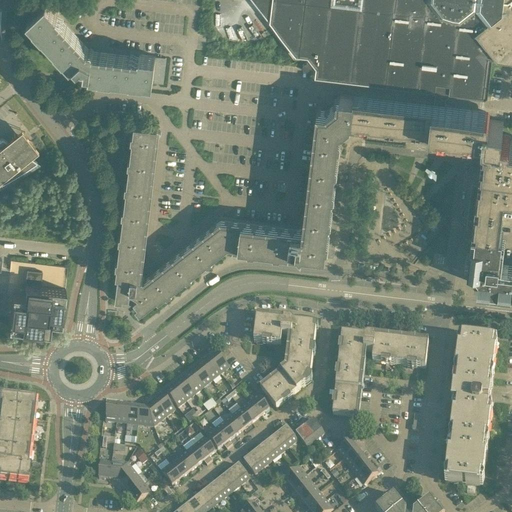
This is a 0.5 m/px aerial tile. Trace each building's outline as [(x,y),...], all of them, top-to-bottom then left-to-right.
[(64,57),(71,65),(75,61),(78,65),(80,64),(81,65),(84,66),(85,66),(85,68),(90,69),(90,74),(99,75),(100,72),(113,74),(112,77),(130,79),(131,76),(144,77),(143,80),(153,82),(153,79),(156,58),(156,56),(139,54),(139,58),(92,52),(87,50),(55,16),(58,13),(46,0),(27,18),(34,25),(36,23),(45,33),(43,35),(55,48),(58,46),(67,55),(64,57)] [(511,0),(255,0),(248,67),(315,75),(342,78),(381,83),(435,89),(436,86),(440,87),(440,89),(449,90),(449,91),(466,93),(483,95),(486,69),(488,59),(488,56),(511,58),(511,0)] [(153,79),(156,80),(163,81),(163,83),(166,57),(165,59),(156,58),(153,79)] [(118,275),(116,297),(123,297),(123,294),(130,295),(134,297),(138,303),(136,305),(136,306),(139,308),(140,310),(157,297),(159,298),(166,293),(172,288),(186,277),(192,272),(195,270),(203,263),(206,261),(213,256),(220,251),(219,250),(223,247),(228,243),(234,244),(238,245),(239,246),(243,246),(247,246),(256,247),(264,248),(273,249),(281,251),(290,251),(289,254),(290,254),(290,252),(299,253),(301,251),(302,253),(303,253),(301,251),(303,249),(326,252),(328,231),(329,227),(329,226),(329,221),(331,209),(332,201),(335,176),(338,151),(339,151),(338,150),(341,127),(342,126),(350,119),(351,119),(351,118),(396,123),(403,124),(404,124),(431,128),(442,129),(478,133),(479,133),(483,134),(482,136),(484,137),(485,137),(485,140),(484,145),(480,182),(480,183),(479,188),(478,198),(476,198),(475,208),(477,208),(475,224),(473,224),(473,228),(472,230),(471,241),(468,266),(475,267),(479,272),(478,285),(491,286),(491,285),(499,286),(498,287),(511,289),(511,264),(502,263),(504,245),(501,245),(503,234),(503,233),(501,233),(500,232),(504,194),(506,194),(511,194),(511,140),(510,140),(510,138),(510,137),(509,135),(502,134),(504,121),(489,119),(490,111),(488,109),(445,104),(445,106),(434,105),(434,102),(354,93),(354,95),(340,94),(338,93),(337,100),(327,108),(317,107),(303,227),(220,217),(144,278),(143,277),(142,277),(160,126),(158,126),(158,125),(155,125),(146,124),(142,124),(135,123),(135,124),(134,132),(133,140),(131,157),(130,165),(128,182),(127,190),(125,207),(124,215),(123,218),(122,229),(122,232),(121,241),(118,257),(117,266),(116,274),(116,275),(118,275)] [(262,117),(260,129),(283,133),(285,120),(262,117)] [(0,182),(2,181),(6,179),(12,176),(18,172),(24,168),(27,166),(33,162),(37,160),(29,155),(38,148),(21,127),(6,139),(2,136),(0,137),(0,182)] [(0,314),(9,315),(8,326),(49,331),(50,320),(61,321),(65,287),(68,266),(11,259),(10,268),(1,267),(1,258),(0,257),(0,314)] [(288,370),(261,391),(276,410),(283,404),(282,402),(289,397),(290,399),(306,386),(304,384),(308,377),(311,378),(317,327),(294,324),(293,323),(293,324),(257,320),(254,343),(263,344),(264,342),(272,343),(272,345),(281,347),(282,337),(292,338),(288,370)] [(364,353),(367,353),(373,354),(372,364),(382,365),(382,362),(390,363),(390,366),(408,368),(408,365),(417,366),(416,369),(426,370),(429,346),(366,339),(366,338),(365,339),(342,336),(337,376),(340,377),(339,380),(337,380),(335,398),(337,398),(336,407),(334,406),(333,416),(356,418),(364,353)] [(488,397),(489,392),(491,372),(494,373),(497,343),(459,338),(451,404),(457,405),(456,414),(453,413),(451,433),(453,434),(451,453),(448,453),(446,473),(449,473),(447,483),(480,487),(481,477),(484,477),(486,457),(484,457),(486,438),(489,438),(491,418),(488,418),(489,408),(482,407),(483,396),(488,397)] [(209,355),(206,358),(221,376),(230,369),(218,355),(212,360),(209,355)] [(207,364),(201,368),(212,383),(221,376),(206,358),(204,360),(207,364)] [(201,368),(193,375),(204,389),(212,383),(201,368)] [(193,375),(184,382),(195,396),(204,389),(193,375)] [(184,382),(176,389),(187,403),(195,396),(184,382)] [(178,410),(187,403),(176,389),(167,395),(178,410)] [(19,399),(19,397),(15,397),(15,398),(0,396),(0,481),(17,483),(18,480),(28,482),(30,467),(28,467),(28,461),(25,461),(26,452),(29,452),(32,432),(29,431),(31,411),(34,411),(36,401),(19,399)] [(156,404),(167,418),(175,411),(164,397),(156,404)] [(258,397),(249,404),(260,418),(269,411),(258,397)] [(212,400),(203,406),(208,412),(216,406),(212,400)] [(154,428),(167,418),(156,404),(149,409),(154,428)] [(249,404),(241,410),(252,424),(260,418),(249,404)] [(117,424),(119,406),(108,405),(105,423),(117,424)] [(129,407),(119,406),(117,424),(127,425),(129,407)] [(129,407),(127,425),(138,426),(140,408),(129,407)] [(149,409),(140,408),(138,426),(154,428),(149,409)] [(241,410),(232,417),(243,431),(252,424),(241,410)] [(235,438),(243,431),(232,417),(224,424),(235,438)] [(304,422),(301,424),(316,442),(325,435),(313,421),(307,426),(304,422)] [(224,424),(215,430),(230,448),(232,446),(229,442),(235,438),(224,424)] [(307,449),(316,442),(301,424),(298,426),(302,430),(296,435),(307,449)] [(287,428),(278,435),(289,449),(298,442),(287,428)] [(227,451),(230,448),(215,430),(206,437),(218,451),(224,446),(227,451)] [(269,436),(266,438),(281,456),(289,449),(278,435),(272,440),(269,436)] [(272,463),(281,456),(266,438),(263,440),(267,444),(261,448),(272,463)] [(336,452),(343,461),(358,450),(353,444),(357,441),(355,438),(336,452)] [(204,439),(195,446),(210,464),(212,462),(209,458),(215,453),(204,439)] [(207,466),(210,464),(195,446),(187,453),(198,467),(204,462),(207,466)] [(264,469),(272,463),(261,448),(252,455),(264,469)] [(343,461),(350,470),(368,455),(366,453),(362,456),(358,450),(343,461)] [(148,461),(140,451),(134,455),(142,466),(148,461)] [(189,473),(198,467),(187,453),(178,459),(189,473)] [(255,476),(264,469),(252,455),(244,462),(255,476)] [(350,470),(357,478),(371,467),(366,461),(370,458),(368,455),(350,470)] [(181,480),(189,473),(178,459),(170,466),(181,480)] [(99,479),(110,480),(112,463),(101,461),(99,479)] [(110,480),(118,481),(128,465),(112,463),(110,480)] [(284,477),(292,471),(287,464),(279,470),(284,477)] [(128,465),(118,481),(124,488),(138,477),(128,465)] [(172,487),(181,480),(170,466),(161,473),(172,487)] [(239,466),(230,473),(241,487),(250,480),(239,466)] [(375,473),(371,467),(357,478),(364,487),(382,473),(380,470),(375,473)] [(287,482),(292,488),(306,477),(299,468),(281,482),(283,486),(287,482)] [(233,494),(241,487),(230,473),(222,479),(233,494)] [(145,486),(138,477),(124,488),(130,497),(145,486)] [(292,488),(299,497),(313,485),(306,477),(292,488)] [(213,480),(210,482),(224,500),(233,494),(222,479),(216,484),(213,480)] [(216,507),(224,500),(210,482),(207,484),(210,488),(204,493),(216,507)] [(299,497),(305,505),(319,494),(313,485),(299,497)] [(336,485),(325,490),(328,498),(339,492),(336,485)] [(145,486),(130,497),(137,506),(152,495),(145,486)] [(195,493),(193,495),(205,511),(209,511),(216,507),(204,493),(199,497),(195,493)] [(308,511),(313,511),(326,502),(319,494),(305,505),(310,511),(308,511)] [(191,511),(205,511),(193,495),(190,498),(193,502),(187,506),(191,511)] [(375,509),(377,511),(441,511),(431,499),(415,511),(406,511),(393,495),(375,509)] [(259,511),(256,507),(260,504),(257,501),(243,511),(259,511)] [(326,502),(313,511),(332,511),(333,511),(326,502)]
